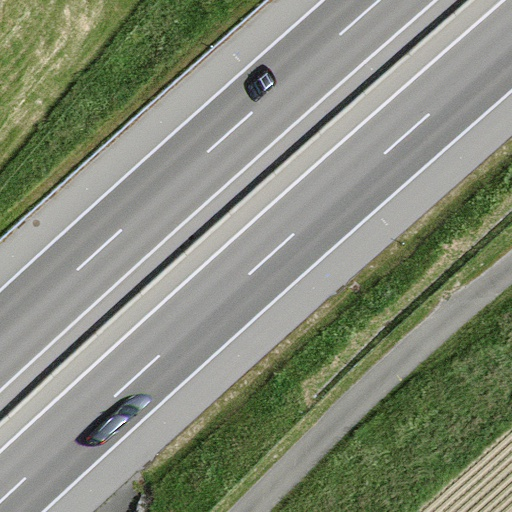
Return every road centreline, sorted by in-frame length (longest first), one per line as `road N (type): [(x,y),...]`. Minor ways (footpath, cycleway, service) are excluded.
road 1 (motorway): [(0,501),(511,41)]
road 2 (motorway): [(379,0),(0,341)]
road 3 (track): [(511,267),(401,359),(249,511)]
